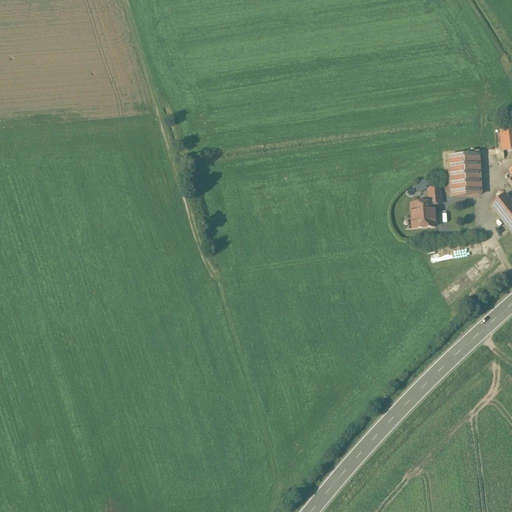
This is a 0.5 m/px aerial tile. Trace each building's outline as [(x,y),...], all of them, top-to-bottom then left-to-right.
[(511,128),(500,130),(503,151),(511,150),(511,128)] [(478,155),(448,157),(449,174),(451,197),(481,195),(478,155)] [(417,191),(430,187),(427,179),(414,184),(417,191)] [(440,190),(429,191),(430,204),(433,204),(433,205),(441,205),(440,190)] [(511,203),(505,194),(490,206),(511,234),(511,203)] [(430,204),(412,206),(413,229),(435,227),(433,205),(433,204),(430,204)]
